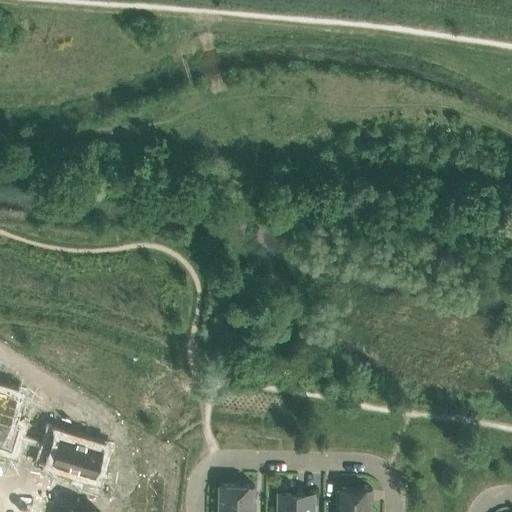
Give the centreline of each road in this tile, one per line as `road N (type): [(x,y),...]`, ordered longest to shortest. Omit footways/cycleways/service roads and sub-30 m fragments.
road 1 (residential): [(394,511),(382,469),(215,459),(198,478),(197,511)]
road 2 (residential): [(0,364),(125,452),(125,511)]
